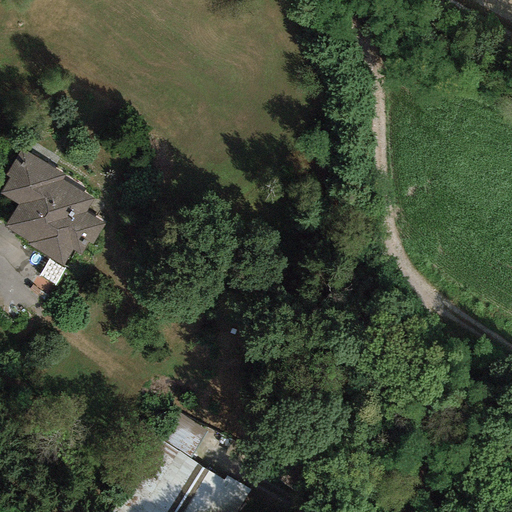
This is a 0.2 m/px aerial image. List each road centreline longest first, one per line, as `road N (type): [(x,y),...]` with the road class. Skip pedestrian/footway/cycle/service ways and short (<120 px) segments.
road 1 (track): [(345,0),(373,69),(390,248),(421,297),(511,358)]
road 2 (unknown): [(0,223),(116,428)]
